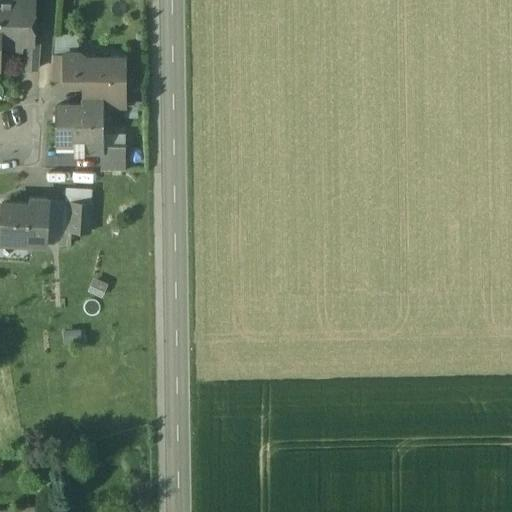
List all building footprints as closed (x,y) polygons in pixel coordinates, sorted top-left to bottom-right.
[(20,1),(0,0),(0,22),(3,22),(2,41),(26,42),(33,43),(33,36),(34,6),(20,5),(20,1)] [(42,36),(33,36),(33,43),(26,42),(25,68),(39,68),(42,36)] [(78,36),(56,36),(55,53),(65,53),(78,53),(78,36)] [(65,81),(65,53),(55,53),(53,53),(51,80),(65,81)] [(111,57),(79,57),(79,53),(78,53),(65,53),(65,81),(86,81),(84,97),(103,97),(103,102),(103,105),(126,105),(125,75),(111,75),(111,57)] [(103,97),(84,97),(84,105),(55,105),(57,143),(75,143),(75,153),(86,153),(86,150),(102,150),(104,150),(105,150),(105,144),(103,105),(103,102),(103,97)] [(126,145),(105,144),(105,150),(104,150),(102,150),(102,169),(126,169),(126,145)] [(94,182),(94,168),(66,168),(66,182),(94,182)] [(31,203),(3,201),(1,241),(48,243),(50,199),(32,197),(31,203)] [(74,200),(50,199),(48,243),(72,245),(73,230),(72,230),(74,200)] [(94,201),(74,200),(72,230),(73,230),(92,231),(94,201)]
